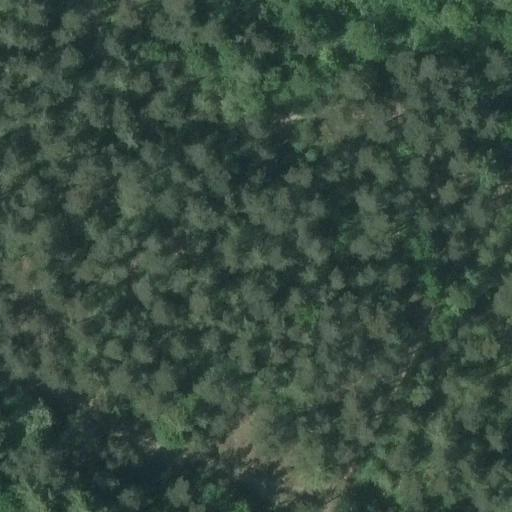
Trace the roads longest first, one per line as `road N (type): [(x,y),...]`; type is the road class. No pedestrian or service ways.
road 1 (track): [(511,150),(313,511)]
road 2 (track): [(0,378),(270,511)]
